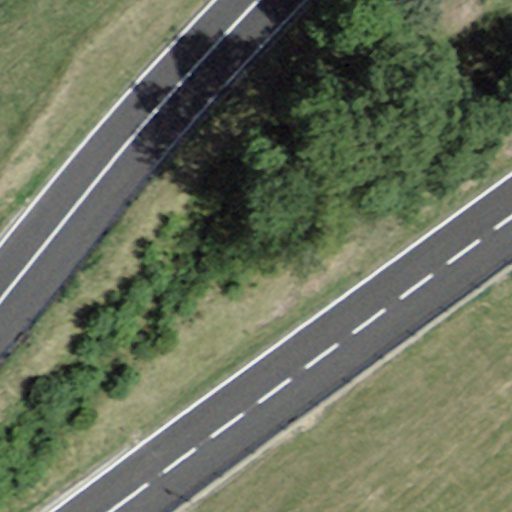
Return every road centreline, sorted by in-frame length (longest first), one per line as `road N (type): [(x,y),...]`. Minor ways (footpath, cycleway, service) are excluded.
road 1 (secondary): [(115,511),(511,217)]
road 2 (secondary): [(263,0),(152,113),(0,300)]
